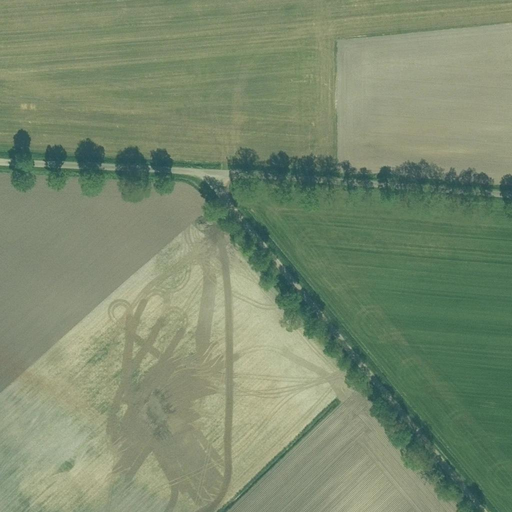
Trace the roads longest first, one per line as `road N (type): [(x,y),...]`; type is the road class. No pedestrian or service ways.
road 1 (unclassified): [(483,511),(223,197),(212,171)]
road 2 (unclassified): [(511,194),(212,171)]
road 3 (unclassified): [(212,171),(0,161)]
